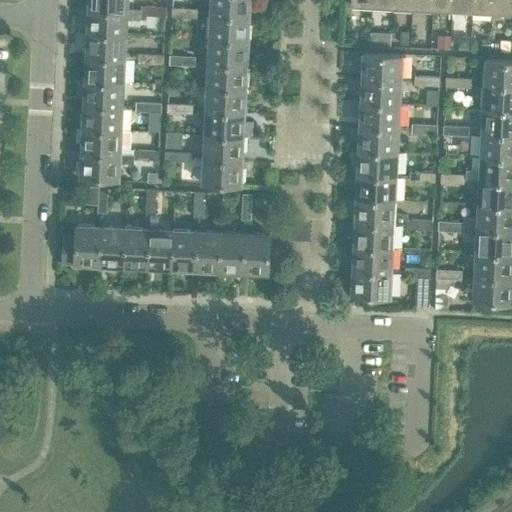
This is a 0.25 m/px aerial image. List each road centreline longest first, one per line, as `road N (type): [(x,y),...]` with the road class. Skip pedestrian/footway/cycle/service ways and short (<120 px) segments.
road 1 (residential): [(32,305),(410,317)]
road 2 (residential): [(32,305),(43,0)]
